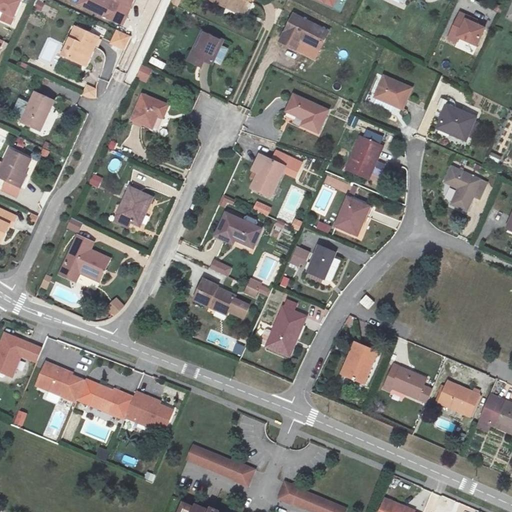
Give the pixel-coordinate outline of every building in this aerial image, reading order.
[(22,1),(20,0),(0,0),(0,12),(14,19),(22,1)] [(42,12),(45,3),(37,0),(34,9),(42,12)] [(80,0),(79,2),(103,13),(125,23),(135,0),(80,0)] [(209,0),(208,3),(225,11),(228,7),(245,15),(252,0),(209,0)] [(312,0),(332,9),(337,0),(312,0)] [(243,19),(245,15),(228,7),(225,11),(243,19)] [(477,19),(459,12),(447,37),(465,46),(466,43),(475,46),(483,27),(475,23),(477,19)] [(315,51),(324,35),(292,18),(277,45),(293,53),(299,43),(315,51)] [(63,56),(82,66),(90,48),(94,51),(99,40),(75,29),(63,56)] [(203,30),(193,52),(213,61),(223,39),(203,30)] [(131,38),(117,32),(111,44),(125,50),(131,38)] [(87,68),(94,51),(90,48),(82,66),(87,68)] [(152,58),(149,63),(161,68),(163,62),(152,58)] [(156,71),(146,67),(141,80),(150,84),(156,71)] [(383,81),(374,102),(400,114),(410,94),(383,81)] [(95,89),(87,86),(83,95),(90,97),(95,97),(95,89)] [(38,95),(25,124),(41,132),(54,103),(38,95)] [(134,119),(153,128),(164,103),(146,95),(134,119)] [(318,134),(327,114),(293,99),(286,114),(305,123),(302,128),(318,134)] [(347,113),(339,109),(335,118),(343,122),(347,113)] [(473,123),(447,112),(436,134),(464,146),(473,123)] [(352,115),(348,125),(355,128),(359,118),(352,115)] [(344,173),(367,183),(376,160),(373,159),(377,149),(359,141),(344,173)] [(285,167),(283,171),(296,177),(302,163),(276,150),(271,160),(285,167)] [(9,151),(0,171),(0,177),(20,186),(30,165),(27,164),(29,160),(9,151)] [(254,171),(258,173),(260,174),(267,159),(261,156),(254,171)] [(112,159),(111,169),(119,169),(119,159),(112,159)] [(271,160),(267,159),(260,174),(258,173),(250,188),(270,198),(283,171),(285,167),(271,160)] [(452,208),(466,214),(469,216),(482,186),(479,184),(451,172),(444,187),(458,193),(452,208)] [(99,188),(103,178),(93,174),(89,184),(99,188)] [(353,203),(359,191),(352,188),(347,199),(353,203)] [(132,190),(121,216),(144,226),(155,200),(132,190)] [(346,201),(333,228),(353,237),(360,222),(363,223),(369,211),(346,201)] [(257,202),(253,209),(267,215),(270,208),(257,202)] [(0,242),(2,243),(9,226),(14,229),(19,217),(0,208),(0,242)] [(255,251),(261,234),(228,218),(217,241),(234,249),(237,243),(255,251)] [(291,228),(298,231),(302,222),(295,219),(291,228)] [(81,238),(81,236),(87,225),(76,220),(70,232),(81,238)] [(329,232),(331,225),(318,222),(316,230),(329,232)] [(279,238),(273,234),(269,241),(275,244),(279,238)] [(98,244),(81,236),(81,238),(64,275),(79,283),(83,273),(104,282),(114,260),(94,251),(98,244)] [(297,247),(293,255),(306,260),(309,252),(297,247)] [(317,251),(306,276),(322,283),(333,258),(317,251)] [(306,260),(293,255),(290,263),(299,267),(301,264),(304,265),(306,260)] [(214,260),(210,268),(228,275),(231,268),(214,260)] [(332,279),(338,266),(332,263),(327,276),(332,279)] [(46,275),(42,288),(48,290),(52,277),(46,275)] [(289,279),(284,277),(280,285),(286,287),(289,279)] [(189,305),(206,313),(208,309),(226,316),(227,316),(242,322),(247,311),(232,304),(233,300),(214,291),(216,288),(201,280),(189,305)] [(250,281),(244,294),(253,298),(259,286),(250,281)] [(116,297),(105,310),(114,318),(125,305),(116,297)] [(368,298),(361,306),(367,311),(374,303),(368,298)] [(284,307),(294,311),(297,304),(287,300),(284,307)] [(284,307),(283,307),(267,346),(286,354),(292,337),(296,338),(305,316),(294,311),(284,307)] [(224,322),(226,316),(208,309),(206,313),(224,322)] [(20,358),(36,364),(41,351),(4,336),(0,347),(0,374),(12,379),(20,358)] [(292,337),(286,354),(289,355),(296,338),(292,337)] [(356,363),(348,379),(366,387),(379,357),(358,347),(351,361),(356,363)] [(344,377),(348,379),(356,363),(351,361),(344,377)] [(58,372),(59,369),(45,363),(36,387),(76,404),(85,383),(71,377),(58,372)] [(429,379),(399,366),(398,368),(389,390),(393,391),(395,388),(420,398),(419,400),(429,404),(435,390),(426,386),(429,379)] [(383,391),(388,393),(389,390),(398,368),(394,367),(383,391)] [(481,396),(451,383),(442,403),(472,417),(481,396)] [(134,399),(126,396),(125,398),(112,393),(99,387),(91,407),(124,421),(125,420),(134,399)] [(125,420),(136,424),(137,421),(153,428),(165,432),(173,413),(145,401),(146,398),(136,394),(134,399),(125,420)] [(511,404),(493,396),(482,421),(511,433),(511,404)] [(56,403),(46,432),(60,436),(69,408),(56,403)] [(27,414),(19,411),(14,424),(22,427),(27,414)] [(137,421),(136,424),(152,431),(153,428),(137,421)] [(212,454),(194,447),(188,460),(205,467),(235,480),(235,481),(248,487),(254,472),(241,466),(241,467),(236,465),(212,454)] [(134,469),(141,472),(145,463),(137,460),(134,469)] [(299,491),(286,485),(279,501),(292,506),(293,505),(309,511),(344,511),(345,511),(299,492),(299,491)] [(409,511),(400,508),(401,506),(384,498),(378,511),(409,511)]
